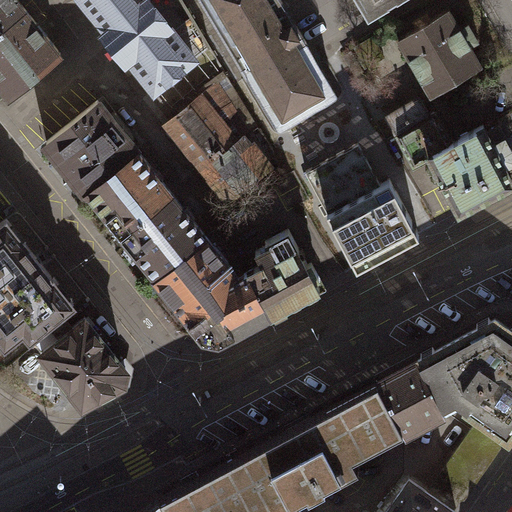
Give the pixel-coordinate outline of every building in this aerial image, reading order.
[(0,0),(0,27),(25,8),(18,0),(0,0)] [(83,0),(113,37),(107,41),(118,55),(124,51),(154,88),(155,89),(194,58),(148,0),(83,0)] [(148,0),(194,58),(155,89),(154,88),(147,94),(157,106),(159,105),(165,112),(223,66),(182,0),(148,0)] [(204,0),(279,126),(336,92),(281,0),(204,0)] [(359,0),(369,15),(393,0),(359,0)] [(61,53),(25,8),(0,27),(0,82),(9,94),(61,53)] [(431,93),(481,63),(470,45),(480,40),(468,21),(460,26),(449,8),(398,38),(431,93)] [(373,35),(353,46),(366,69),(386,57),(373,35)] [(376,91),(351,51),(343,56),(368,97),(376,91)] [(200,94),(201,96),(232,134),(237,130),(242,136),(249,130),(218,81),(200,94)] [(203,167),(242,136),(237,130),(232,134),(201,96),(167,123),(203,167)] [(420,96),(386,116),(396,134),(430,113),(420,96)] [(87,189),(138,149),(98,99),(46,140),(60,157),(64,154),(68,159),(77,170),(73,173),(86,190),(87,189)] [(413,166),(430,158),(459,212),(487,197),(511,184),(511,177),(483,124),(452,141),(435,110),(430,113),(396,134),(413,166)] [(242,136),(203,167),(227,198),(269,165),(250,141),(255,137),(249,130),(242,136)] [(380,182),(359,142),(306,171),(357,267),(404,242),(420,233),(390,177),(380,182)] [(138,149),(87,189),(115,223),(121,232),(172,192),(138,149)] [(172,192),(121,232),(128,240),(155,274),(156,275),(206,235),(172,192)] [(27,243),(7,218),(0,223),(0,334),(5,342),(23,327),(30,336),(74,301),(54,277),(53,277),(40,260),(26,244),(27,243)] [(247,272),(269,313),(273,311),(276,316),(288,309),(285,305),(320,286),(316,279),(320,276),(312,260),(307,263),(288,229),(266,240),(268,244),(256,251),(263,263),(247,272)] [(206,235),(156,275),(155,274),(153,275),(202,336),(211,338),(220,340),(262,317),(269,313),(247,272),(238,276),(206,235)] [(127,369),(85,316),(42,351),(73,390),(71,393),(73,396),(75,398),(78,397),(83,403),(124,381),(127,369)] [(511,426),(511,329),(495,317),(458,337),(418,358),(444,406),(460,398),(465,401),(465,403),(482,415),(507,433),(511,426)] [(444,406),(418,358),(388,374),(378,380),(404,429),(405,431),(420,423),(418,420),(444,406)] [(172,511),(273,511),(360,466),(354,455),(387,438),(395,434),(404,429),(378,380),(377,378),(368,383),(360,387),(273,434),(185,481),(169,490),(160,495),(162,499),(172,511)] [(482,415),(473,430),(498,447),(507,433),(482,415)] [(498,447),(473,430),(439,477),(464,495),(498,447)] [(464,495),(439,477),(429,491),(454,509),(464,495)] [(385,511),(452,511),(454,509),(429,491),(410,478),(385,511)] [(172,511),(162,499),(146,511),(172,511)]
